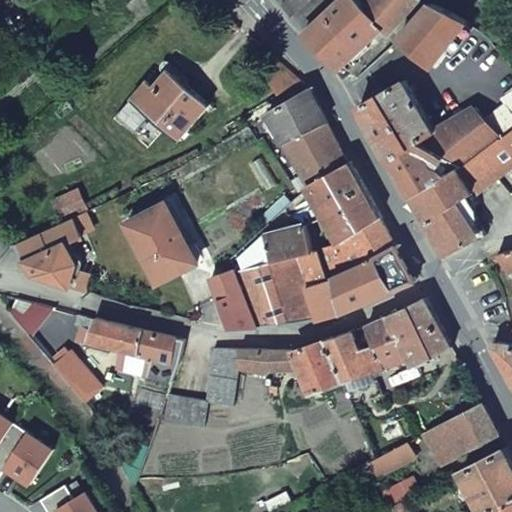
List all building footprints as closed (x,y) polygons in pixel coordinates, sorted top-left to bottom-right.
[(276,0),(291,18),(312,0),(276,0)] [(362,5),(357,0),(339,0),(305,33),(337,70),(378,28),(379,26),(362,5)] [(365,0),(362,5),(379,26),(378,28),(384,32),(413,0),(365,0)] [(428,1),(398,37),(429,63),(463,20),(428,1)] [(130,97),(180,137),(206,104),(210,106),(214,100),(167,64),(153,82),(146,77),(130,97)] [(388,159),(412,145),(411,143),(419,138),(435,130),(433,126),(404,79),(357,105),(388,159)] [(470,105),(433,126),(435,130),(419,138),(457,164),(459,165),(475,152),(511,123),(511,83),(498,94),(502,100),(482,118),(470,105)] [(266,113),(306,183),(345,163),(309,88),(266,113)] [(245,128),(253,123),(249,116),(240,120),(245,128)] [(408,194),(442,254),(474,238),(452,204),(471,191),(496,172),(511,160),(511,123),(475,152),(459,165),(457,164),(408,194)] [(408,194),(457,164),(419,138),(411,143),(412,145),(388,159),(408,194)] [(306,183),(339,240),(380,218),(348,162),(345,163),(306,183)] [(63,218),(86,206),(78,189),(55,201),(63,218)] [(452,204),(474,238),(485,231),(478,219),(471,191),(452,204)] [(167,198),(127,218),(158,278),(199,257),(167,198)] [(81,237),(75,216),(18,247),(22,259),(29,274),(65,286),(75,264),(65,245),(81,237)] [(347,310),(415,280),(396,246),(393,247),(380,222),(382,221),(380,218),(339,240),(320,246),(317,247),(312,248),(312,252),(293,255),(314,321),(347,310)] [(305,222),(265,232),(240,256),(241,260),(243,265),(293,255),(312,252),(312,248),(317,247),(313,230),(307,231),(305,222)] [(508,272),(511,277),(511,247),(496,253),(508,272)] [(243,265),(237,266),(235,267),(255,328),(290,324),(312,322),(314,321),(293,255),(243,265)] [(210,274),(230,327),(255,328),(235,267),(210,274)] [(388,314),(410,355),(407,357),(412,365),(451,347),(425,296),(388,314)] [(76,327),(90,330),(95,317),(96,314),(79,312),(76,327)] [(364,326),(382,367),(407,357),(410,355),(388,314),(364,326)] [(86,340),(168,359),(174,335),(95,317),(90,330),(86,340)] [(382,367),(364,326),(324,341),(341,382),(344,381),(353,405),(379,394),(370,371),(382,367)] [(511,343),(496,340),(490,344),(511,386),(511,343)] [(211,363),(237,368),(265,372),(270,371),(301,369),(310,392),(341,382),(324,341),(294,350),(221,347),(215,346),(211,363)] [(105,389),(72,350),(56,363),(89,402),(105,389)] [(230,402),(237,368),(211,363),(203,400),(230,402)] [(155,421),(198,424),(203,400),(164,397),(155,421)] [(440,465),(497,433),(481,403),(424,435),(440,465)] [(0,478),(2,474),(36,494),(64,445),(0,407),(0,478)] [(376,482),(415,461),(407,444),(367,466),(376,482)] [(511,511),(511,461),(505,448),(460,472),(479,511),(511,511)] [(94,511),(82,492),(72,498),(62,481),(34,499),(42,511),(94,511)] [(401,503),(418,494),(411,481),(382,496),(389,510),(401,503)] [(405,511),(401,503),(389,510),(388,511),(405,511)]
